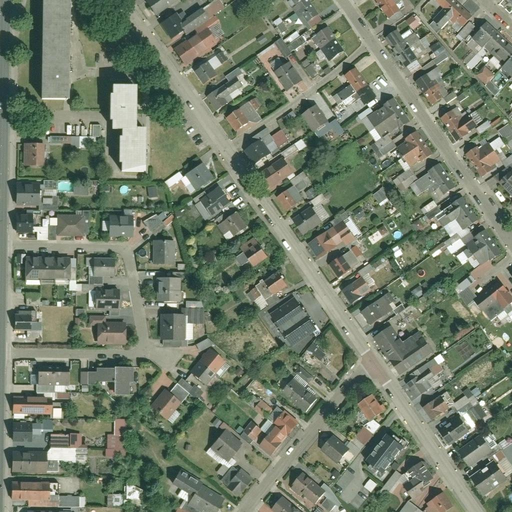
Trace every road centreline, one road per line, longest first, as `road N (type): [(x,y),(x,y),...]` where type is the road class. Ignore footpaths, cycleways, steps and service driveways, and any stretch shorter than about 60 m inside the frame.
road 1 (residential): [(121,0),(378,355)]
road 2 (residential): [(511,236),(487,215),(339,0)]
road 3 (residential): [(0,245),(129,252),(147,356)]
road 4 (residential): [(244,511),(255,485),(378,355)]
road 5 (tertiary): [(0,201),(4,0)]
road 6 (residential): [(378,355),(495,511)]
road 7 (residential): [(0,356),(147,356)]
